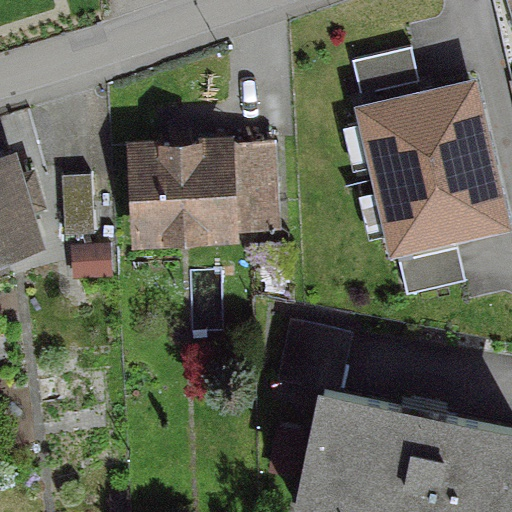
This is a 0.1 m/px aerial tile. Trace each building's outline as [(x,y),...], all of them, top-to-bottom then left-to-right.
[(406,45),(348,58),(356,93),(414,80),(406,45)] [(359,107),(375,176),(482,152),(466,82),(359,107)] [(272,225),(267,138),(179,143),(178,131),(165,131),(166,143),(130,145),(135,236),(226,231),(226,227),(272,225)] [(498,220),(482,152),(375,176),(391,245),(498,220)] [(0,157),(0,248),(31,239),(21,207),(36,203),(26,172),(12,176),(6,156),(0,157)] [(90,232),(87,172),(57,174),(60,234),(90,232)] [(453,245),(394,258),(402,292),(460,279),(453,245)] [(320,388),(296,499),(357,511),(498,511),(511,447),(511,427),(334,391),(346,332),(287,319),(275,378),(320,388)]
